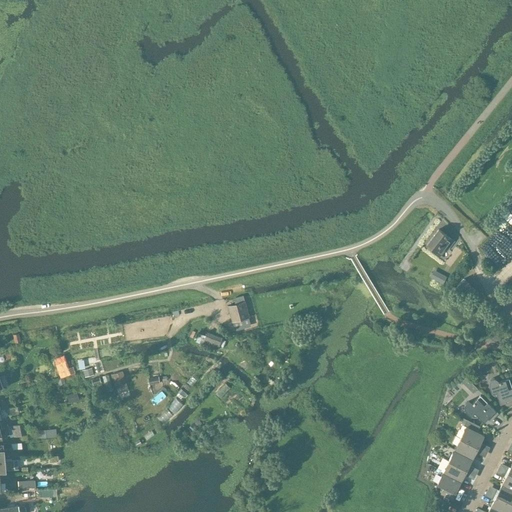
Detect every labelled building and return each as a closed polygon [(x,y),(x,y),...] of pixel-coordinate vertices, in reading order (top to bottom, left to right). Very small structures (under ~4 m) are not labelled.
[(426,245),(440,255),(444,250),(446,251),(454,241),(438,229),(426,245)] [(443,284),(447,276),(440,273),(436,280),(443,284)] [(249,317),(245,301),(235,303),(227,305),(232,322),(233,321),(236,321),(248,317),(249,317)] [(236,321),(233,321),(235,329),(251,325),(248,317),(236,321)] [(222,337),(207,331),(203,344),(217,349),(222,337)] [(202,343),(205,335),(199,332),(196,341),(202,343)] [(19,333),(13,334),(15,343),(21,341),(19,333)] [(54,358),(60,378),(70,375),(63,355),(54,358)] [(92,367),(83,369),(85,377),(94,374),(92,367)] [(122,371),(111,374),(115,386),(126,383),(122,371)] [(148,378),(149,385),(160,383),(159,376),(148,378)] [(64,377),(57,379),(59,387),(66,385),(64,377)] [(491,392),(496,391),(500,403),(505,402),(507,403),(507,405),(511,403),(511,388),(509,378),(498,381),(497,379),(496,378),(494,378),(492,378),(490,379),(489,380),(488,382),(488,385),(491,392)] [(473,384),(468,389),(473,393),(477,388),(473,384)] [(186,393),(181,388),(177,391),(183,396),(186,393)] [(470,416),(474,412),(483,422),(487,418),(489,418),(491,420),(498,413),(480,395),(472,403),(470,401),(468,401),(467,401),(465,403),(463,404),(463,406),(464,408),(465,410),(470,416)] [(202,423),(197,418),(187,428),(192,433),(202,423)] [(470,421),(468,425),(478,430),(480,426),(470,421)] [(10,427),(12,436),(25,433),(22,422),(11,425),(11,426),(10,427)] [(465,426),(459,437),(478,447),(484,435),(465,426)] [(41,430),(41,437),(50,437),(50,429),(41,430)] [(459,437),(454,449),(472,458),(478,447),(459,437)] [(454,449),(448,460),(466,469),(472,458),(454,449)] [(13,459),(5,460),(0,460),(0,469),(18,468),(17,461),(23,461),(23,458),(17,459),(13,459)] [(448,460),(442,471),(461,480),(466,469),(448,460)] [(452,498),(461,480),(442,471),(436,483),(444,487),(441,493),(452,498)] [(511,474),(507,472),(502,483),(511,488),(511,474)] [(18,479),(19,488),(27,487),(27,478),(18,479)] [(511,488),(502,483),(496,494),(511,502),(511,488)] [(511,502),(496,494),(490,506),(502,511),(509,511),(511,507),(511,502)]
